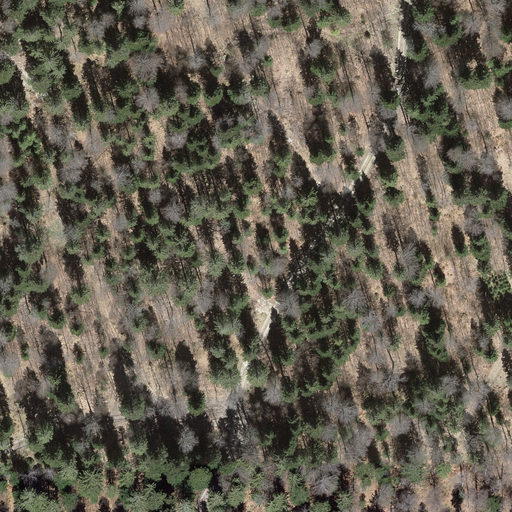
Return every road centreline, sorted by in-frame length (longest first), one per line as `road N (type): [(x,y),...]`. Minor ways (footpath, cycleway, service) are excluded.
road 1 (track): [(200,511),(238,441),(233,412),(246,365),(382,136),(408,0)]
road 2 (track): [(233,412),(146,416),(0,454)]
road 3 (track): [(379,511),(511,341)]
